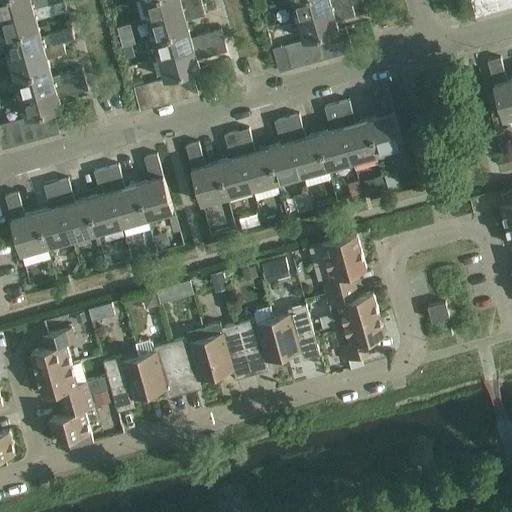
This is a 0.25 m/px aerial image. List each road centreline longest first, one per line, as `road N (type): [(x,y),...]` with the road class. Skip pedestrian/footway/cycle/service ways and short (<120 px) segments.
road 1 (residential): [(40,466),(417,360),(388,252),(446,235),(475,227),(511,333)]
road 2 (residential): [(0,169),(434,49)]
road 3 (residential): [(376,511),(511,474)]
